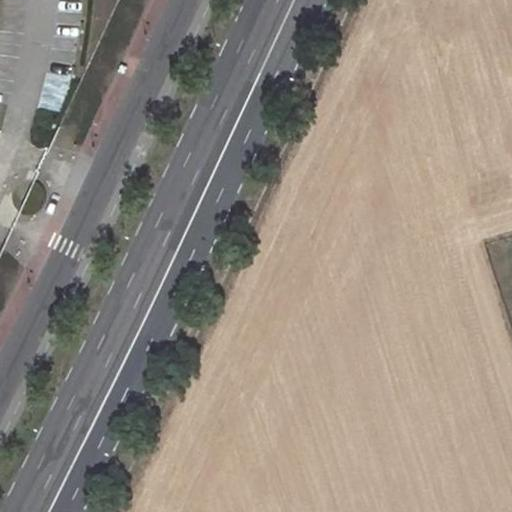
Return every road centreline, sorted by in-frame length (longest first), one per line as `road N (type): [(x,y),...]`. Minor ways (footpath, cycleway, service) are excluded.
road 1 (primary): [(45,511),(295,0)]
road 2 (unclassified): [(188,0),(0,396)]
